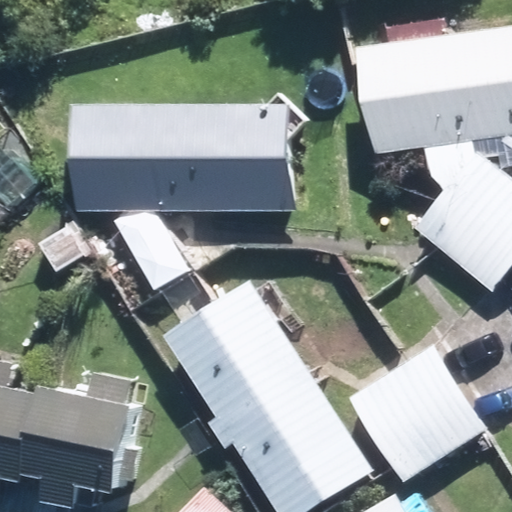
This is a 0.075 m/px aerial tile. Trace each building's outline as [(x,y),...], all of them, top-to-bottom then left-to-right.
[(511,129),(511,24),(378,43),(393,146),(511,129)] [(310,206),(310,99),(229,99),(230,90),(195,90),(195,99),(89,98),(88,205),(310,206)] [(0,153),(0,214),(50,179),(21,138),(0,153)] [(511,272),(511,165),(491,148),(428,223),(502,285),(511,272)] [(97,247),(80,219),(50,237),(67,265),(97,247)] [(309,511),(385,464),(265,276),(178,331),(230,411),(220,417),(236,443),(246,435),(293,511),(309,511)] [(496,422),(445,340),(363,390),(414,472),(496,422)] [(50,386),(0,376),(0,511),(73,511),(75,503),(81,503),(81,501),(95,502),(98,483),(129,488),(150,377),(94,366),(91,384),(51,377),(50,386)] [(422,511),(410,492),(377,511),(422,511)] [(206,511),(189,495),(172,511),(206,511)]
